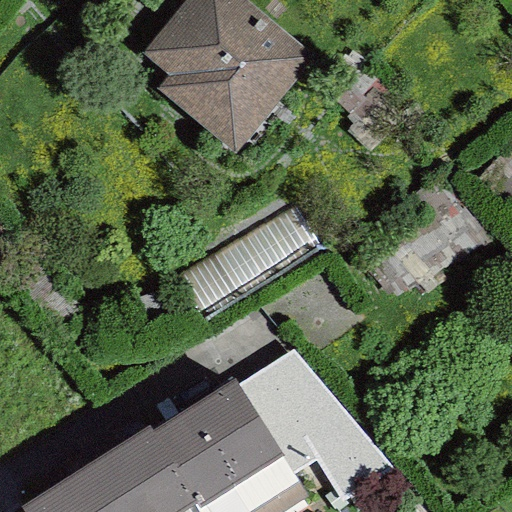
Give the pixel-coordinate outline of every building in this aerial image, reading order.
[(185,0),(140,54),(166,76),(155,89),(233,153),(314,56),(246,0),(185,0)] [(511,133),(496,145),(511,166),(511,133)] [(235,380),(190,408),(256,511),(301,483),(235,380)] [(190,408),(149,434),(198,511),(255,511),(256,511),(190,408)] [(145,429),(103,456),(138,511),(198,511),(149,434),(145,429)] [(138,511),(103,456),(63,481),(82,511),(138,511)] [(82,511),(63,481),(20,508),(22,511),(82,511)]
